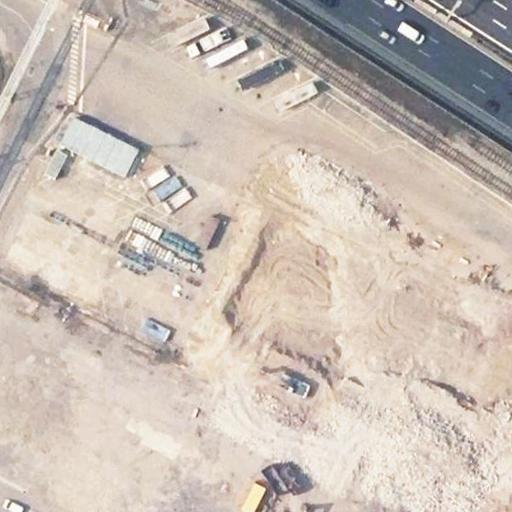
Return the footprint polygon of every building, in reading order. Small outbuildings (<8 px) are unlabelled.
[(307,210),(334,223),(355,181),(327,168),(307,210)] [(308,292),(310,283),(309,274),(304,266),(297,260),(287,257),(278,258),(270,263),(264,271),(262,280),(263,290),(268,298),(275,304),(284,306),(294,305),(302,300),(308,292)] [(372,307),(374,299),(373,290),(369,283),(363,278),(355,275),(346,276),(339,280),(334,287),(331,295),(332,303),(336,310),(343,316),(351,318),(359,317),(366,313),(372,307)] [(511,511),(511,322),(427,279),(384,366),(402,373),(357,467),(452,511),(511,511)] [(352,348),(355,340),(354,332),(350,324),(344,319),(336,316),(328,317),(321,321),(315,327),(313,335),(313,343),(317,350),(323,356),(331,358),(339,358),(347,354),(352,348)] [(354,407),(336,398),(319,432),(337,441),(354,407)] [(320,452),(315,453),(314,453),(312,455),(308,459),(307,464),(308,468),(310,471),(313,474),(319,475),(322,475),(326,473),(329,469),(330,465),(329,460),(327,456),(324,453),(320,452)] [(342,467),(339,470),(338,470),(336,474),(336,478),(337,482),(339,486),(343,488),(347,489),(353,488),(356,485),(358,482),(359,478),(357,472),(355,469),(351,467),(346,466),(342,467)]
